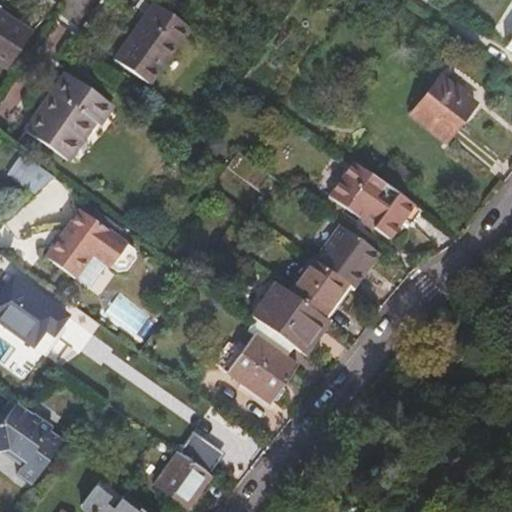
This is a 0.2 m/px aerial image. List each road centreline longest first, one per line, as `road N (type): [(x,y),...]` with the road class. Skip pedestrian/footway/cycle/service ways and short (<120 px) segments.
road 1 (unclassified): [(511,196),(252,511)]
road 2 (unknown): [(0,108),(67,5)]
